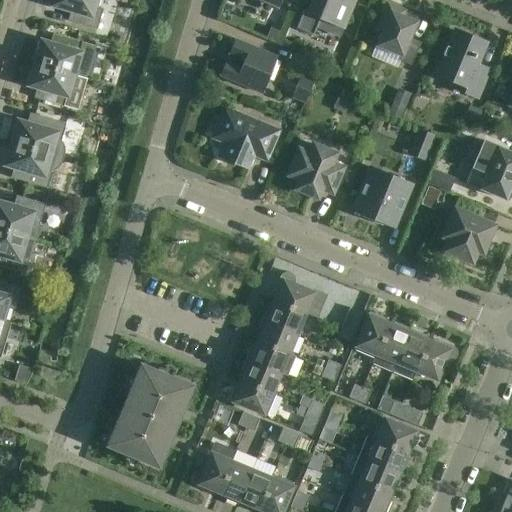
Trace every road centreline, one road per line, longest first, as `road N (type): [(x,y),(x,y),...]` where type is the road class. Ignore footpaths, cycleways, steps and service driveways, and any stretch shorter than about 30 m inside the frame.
road 1 (residential): [(511,326),(150,176)]
road 2 (residential): [(0,401),(53,423),(78,413),(150,176)]
road 3 (residential): [(440,511),(511,337)]
road 4 (residential): [(150,176),(201,0)]
